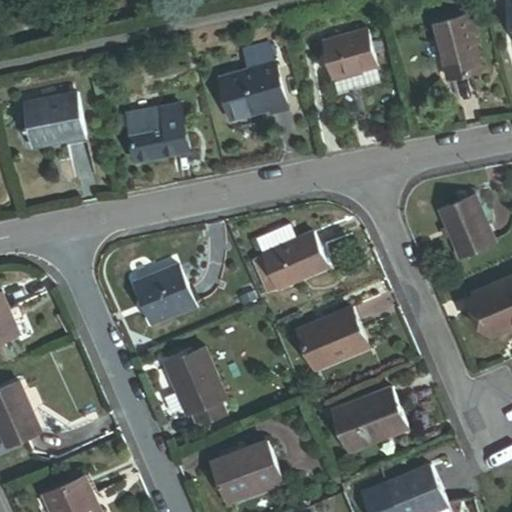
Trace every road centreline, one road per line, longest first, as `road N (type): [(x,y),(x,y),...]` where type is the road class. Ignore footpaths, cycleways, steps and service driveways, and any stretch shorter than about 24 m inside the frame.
road 1 (residential): [(0,72),(319,0)]
road 2 (residential): [(59,231),(362,169)]
road 3 (residential): [(176,511),(59,231)]
road 4 (residential): [(362,169),(455,391),(509,422)]
road 5 (residential): [(362,169),(511,136)]
